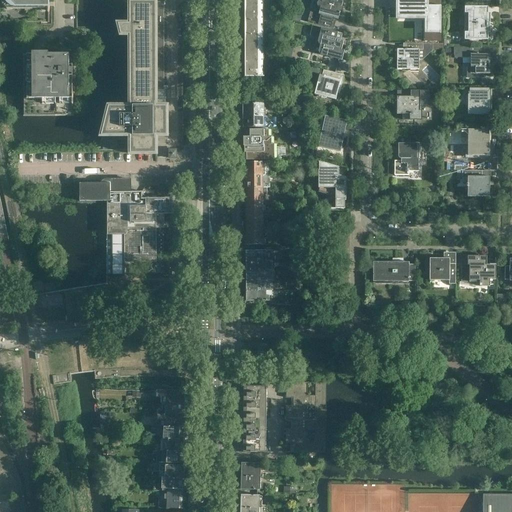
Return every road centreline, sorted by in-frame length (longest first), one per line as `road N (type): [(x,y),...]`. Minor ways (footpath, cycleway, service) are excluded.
road 1 (secondary): [(205,0),(206,511)]
road 2 (secondary): [(216,511),(217,0)]
road 3 (residential): [(511,230),(366,228),(365,0)]
